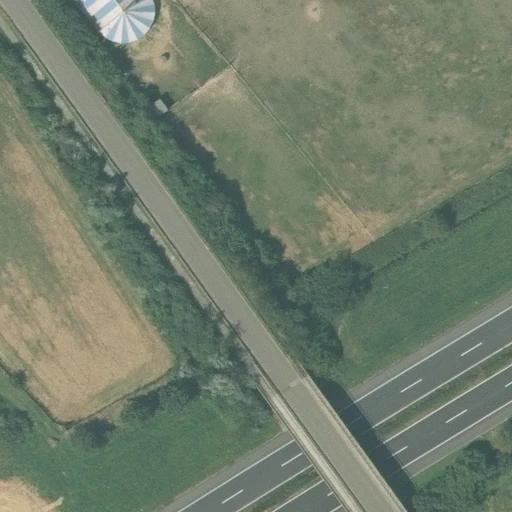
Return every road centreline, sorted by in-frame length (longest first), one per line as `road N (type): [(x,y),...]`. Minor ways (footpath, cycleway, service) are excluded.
road 1 (unclassified): [(382,511),(8,0)]
road 2 (motorway): [(511,326),(207,511)]
road 3 (motorway): [(317,511),(511,391)]
